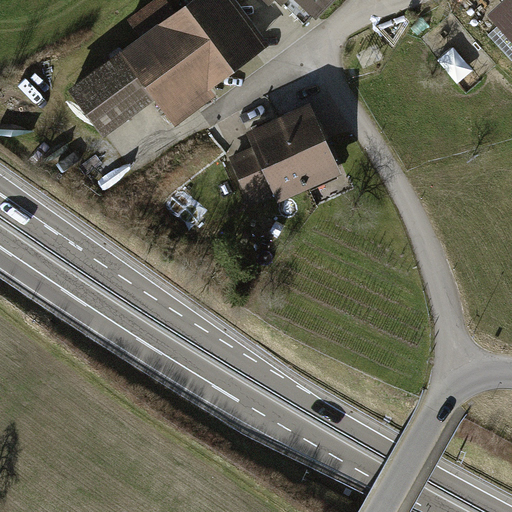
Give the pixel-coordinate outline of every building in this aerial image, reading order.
[(143,38),(72,90),(103,132),(154,95),(174,122),(196,106),(191,100),(256,52),(217,0),(195,0),(176,14),(165,0),(158,0),(130,20),(143,38)] [(329,0),(280,0),(282,2),(284,0),(299,0),(315,15),(329,0)] [(511,12),(488,34),(511,59),(511,12)] [(281,126),(307,183),(336,170),(310,113),(281,126)] [(307,183),(281,126),(279,121),(253,133),(259,148),(234,159),(247,186),(272,175),(281,195),(307,183)]
